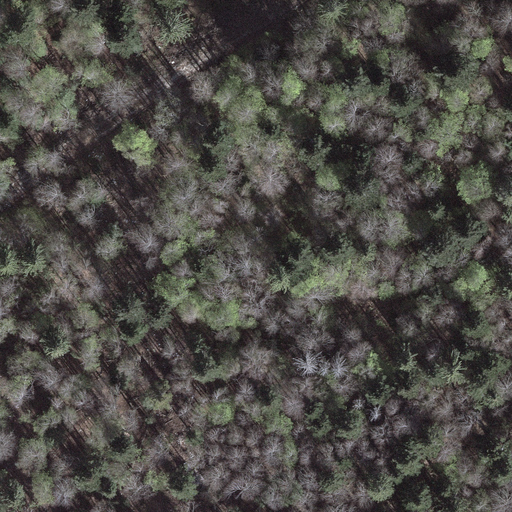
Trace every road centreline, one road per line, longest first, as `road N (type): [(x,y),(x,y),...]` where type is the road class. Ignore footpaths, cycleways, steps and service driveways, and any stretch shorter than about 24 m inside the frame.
road 1 (track): [(0,205),(290,0),(419,0),(511,18)]
road 2 (track): [(348,511),(511,406)]
